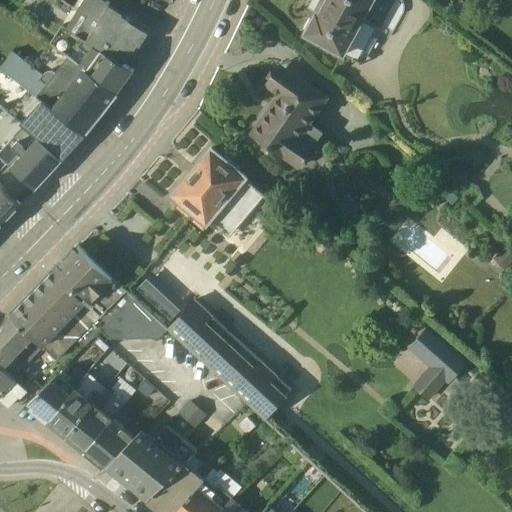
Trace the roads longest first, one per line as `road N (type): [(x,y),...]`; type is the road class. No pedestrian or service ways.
road 1 (tertiary): [(215,0),(150,117),(0,277)]
road 2 (unclassified): [(126,511),(72,470),(0,467)]
